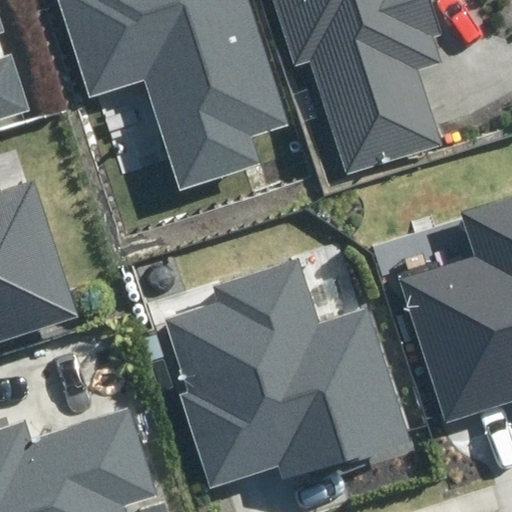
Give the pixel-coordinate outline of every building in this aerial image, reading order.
[(152,72),(187,183),(254,162),(246,136),(290,122),(251,0),(57,0),(87,92),(152,72)] [(273,0),(295,68),(309,63),(345,179),(445,148),(421,70),(443,64),(435,37),(441,36),(429,0),(273,0)] [(0,118),(29,109),(12,54),(0,57),(0,118)] [(0,339),(79,314),(36,183),(0,194),(0,339)] [(472,257),(401,279),(446,422),(511,401),(511,194),(458,211),(472,257)] [(220,303),(165,321),(187,390),(177,393),(207,488),(276,466),(281,480),(363,453),(369,469),(419,453),(372,307),(319,324),(299,261),(215,288),(220,303)] [(122,279),(124,280),(126,281),(128,281),(131,280),(132,278),(133,276),(134,274),(133,272),(132,270),(130,268),(128,268),(126,268),(124,269),(122,270),(121,271),(121,273),(120,275),(121,277),(122,279)] [(126,288),(127,290),(130,290),(132,290),(134,289),(136,288),(137,286),(137,283),(136,281),(135,279),(133,278),(131,277),(129,277),(127,278),(126,279),(124,281),(124,283),(124,285),(124,286),(126,288)] [(129,300),(131,301),(133,302),(136,302),(138,301),(139,299),(140,297),(141,295),(140,293),(139,291),(137,289),(135,289),(133,289),(131,290),(129,291),(128,292),(128,294),(128,296),(128,298),(129,300)] [(133,313),(135,315),(137,315),(140,315),(142,314),(144,313),(145,311),(145,308),(144,306),(143,304),(141,303),(139,302),(137,302),(135,303),(133,304),(132,306),(132,308),(132,310),(132,311),(133,313)] [(139,327),(141,328),(143,329),(145,329),(147,328),(149,327),(150,324),(150,322),(150,320),(148,318),(147,317),(144,316),(142,316),(140,317),(139,318),(138,320),(137,321),(137,323),(138,325),(139,327)] [(0,511),(124,511),(122,503),(155,493),(128,408),(32,439),(26,421),(0,428),(0,511)]
